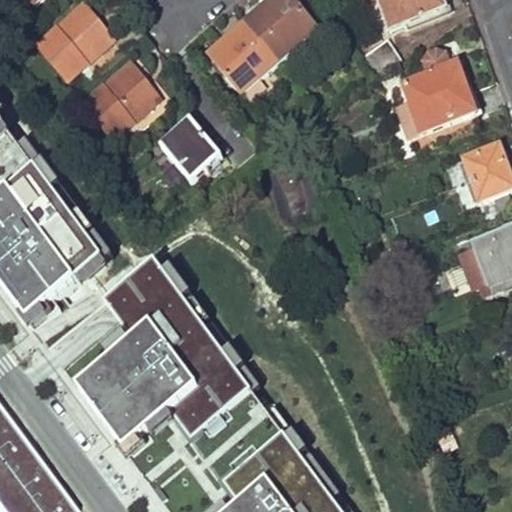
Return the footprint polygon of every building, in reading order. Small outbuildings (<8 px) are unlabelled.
[(30,0),(16,0),(26,12),(35,5),(30,0)] [(318,36),(289,0),(285,0),(273,10),(251,28),(281,66),(318,36)] [(380,0),(392,34),(450,12),(445,0),(380,0)] [(99,26),(87,12),(42,49),(70,81),(115,45),(99,26)] [(148,38),(138,25),(132,31),(142,43),(148,38)] [(231,44),(211,59),(243,96),(281,66),(251,28),(231,44)] [(157,49),(148,38),(142,43),(150,54),(157,49)] [(369,55),(377,73),(400,63),(392,45),(369,55)] [(432,83),(407,92),(412,108),(418,106),(429,136),(446,130),(449,140),(464,135),(460,125),(478,119),(469,95),(475,93),(470,78),(466,65),(452,70),(448,61),(439,59),(432,61),(426,68),(432,83)] [(143,82),(134,69),(86,105),(113,141),(161,105),(143,82)] [(475,93),(469,95),(478,119),(483,116),(475,93)] [(223,164),(194,126),(165,150),(194,187),(223,164)] [(511,176),(503,152),(468,165),(489,225),(511,215),(511,204),(509,198),(511,196),(511,176)] [(0,283),(30,323),(107,266),(40,176),(0,206),(0,283)] [(511,233),(500,237),(504,249),(511,246),(511,233)] [(500,237),(475,246),(490,290),(511,282),(511,246),(504,249),(500,237)] [(475,246),(467,250),(485,301),(511,291),(511,282),(490,290),(475,246)] [(115,305),(144,344),(79,390),(127,454),(175,418),(195,445),(256,400),(160,271),(115,305)] [(63,511),(0,424),(0,511),(63,511)] [(244,511),(243,511),(340,511),(289,443),(227,489),(244,511)]
